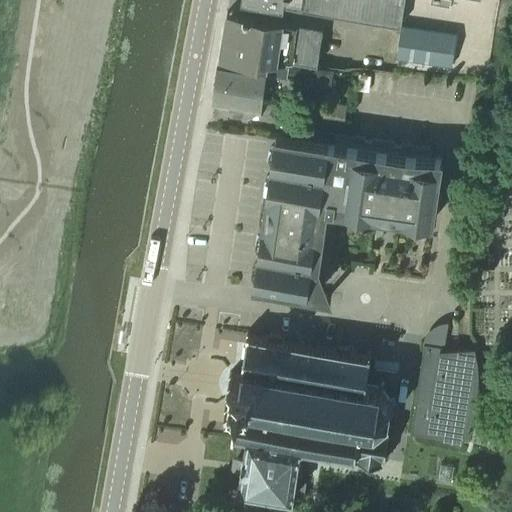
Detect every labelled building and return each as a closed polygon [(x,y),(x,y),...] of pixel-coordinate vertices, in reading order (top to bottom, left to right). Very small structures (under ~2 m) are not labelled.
[(249,0),(401,24),(404,0),(249,0)] [(227,10),(221,48),(270,55),(318,62),(323,24),(227,10)] [(401,24),(396,56),(452,64),(456,31),(401,24)] [(270,55),(221,48),(213,104),(270,113),(272,102),(262,101),(266,74),(304,79),(337,83),(338,68),(269,59),(270,55)] [(341,128),(341,127),(344,108),(301,101),(297,121),(341,128)] [(318,293),(318,291),(319,262),(328,204),(433,220),(443,156),(431,154),(433,146),(336,132),(335,143),(277,134),(254,283),(318,293)] [(430,430),(459,437),(463,430),(466,423),(469,417),(471,410),(473,402),(474,395),(475,388),(475,381),(475,373),(475,366),(474,359),(472,352),(443,350),(443,345),(442,345),(444,331),(436,329),(433,344),(424,342),(410,432),(429,435),(430,430)] [(232,433),(246,436),(301,443),(322,447),(322,451),(333,453),(334,448),(353,451),(353,455),(384,459),(393,398),(396,397),(395,393),(391,395),(381,382),(366,380),(370,352),(349,348),(350,343),(338,341),(337,347),(280,338),(281,333),(269,331),(268,336),(247,333),(240,374),(234,373),(232,385),(231,391),(238,392),(232,433)] [(62,356),(0,362),(0,385),(64,378),(62,356)] [(293,494),(301,443),(246,436),(242,461),(241,467),(238,486),(293,494)]
